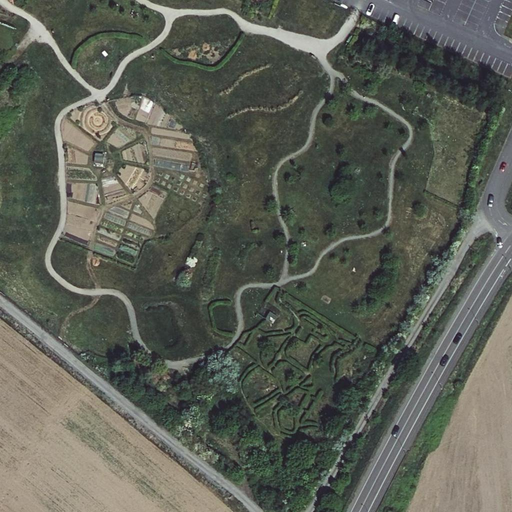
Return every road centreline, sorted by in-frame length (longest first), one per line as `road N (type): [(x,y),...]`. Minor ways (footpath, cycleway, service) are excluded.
road 1 (track): [(496,206),(308,511)]
road 2 (track): [(261,511),(0,299)]
road 3 (tertiary): [(511,243),(359,511)]
